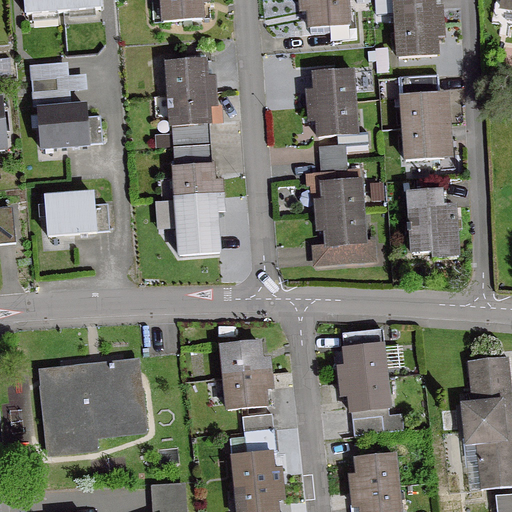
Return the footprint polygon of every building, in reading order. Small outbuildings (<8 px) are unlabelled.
[(61,13),(59,0),(22,0),(24,16),(61,13)] [(97,0),(59,0),(61,13),(98,10),(97,0)] [(198,4),(205,3),(205,0),(159,0),(161,23),(200,21),(198,4)] [(344,0),(298,0),(299,13),(306,12),(308,30),(346,27),(344,0)] [(431,12),(430,0),(391,0),(394,28),(439,25),(438,11),(431,12)] [(511,0),(499,0),(498,8),(511,9),(511,0)] [(396,60),(434,57),(433,40),(440,39),(439,25),(394,28),(396,60)] [(166,97),(212,94),(211,79),(204,80),(202,62),(164,65),(166,97)] [(68,77),(67,63),(29,66),(30,80),(47,78),(68,77)] [(385,64),(375,65),(375,74),(385,73),(385,64)] [(305,94),(306,108),(352,105),(350,73),(311,76),(312,93),(305,94)] [(86,89),(85,75),(68,77),(47,78),(48,92),(69,91),(86,89)] [(398,99),(401,131),(447,128),(446,115),(439,115),(436,77),(405,79),(406,98),(398,99)] [(70,104),(69,91),(48,92),(31,94),(32,107),(70,104)] [(206,108),(213,107),(212,94),(166,97),(171,149),(208,147),(206,108)] [(306,108),(308,123),(315,122),(316,139),(354,136),(352,105),(306,108)] [(84,119),(83,109),(35,112),(38,150),(100,145),(98,118),(84,119)] [(440,142),(448,141),(447,128),(401,131),(403,162),(441,160),(440,142)] [(219,199),(218,184),(211,185),(208,147),(171,149),(172,170),(171,170),(174,202),(219,199)] [(344,161),(343,147),(317,149),(317,163),(344,161)] [(345,174),(344,161),(317,163),(318,176),(345,174)] [(315,218),(360,215),(358,183),(319,186),(321,203),(314,203),(315,218)] [(410,255),(455,251),(452,209),(440,209),(439,194),(406,196),(408,227),(404,227),(405,235),(408,235),(410,255)] [(91,207),(91,196),(43,200),(46,238),(107,233),(105,206),(91,207)] [(215,230),(213,213),(220,213),(219,199),(174,202),(176,233),(177,233),(179,256),(211,254),(210,238),(214,237),(213,230),(215,230)] [(0,247),(13,246),(10,211),(0,211),(0,247)] [(313,249),(314,266),(371,262),(370,244),(362,245),(360,215),(315,218),(316,232),(323,232),(324,248),(313,249)] [(382,348),(381,341),(380,332),(340,336),(344,368),(336,369),(338,384),(383,379),(380,348),(382,348)] [(219,348),(222,380),(268,375),(266,361),(259,362),(257,344),(219,348)] [(479,492),(511,488),(511,442),(504,436),(501,408),(507,401),(510,401),(505,359),(466,363),(470,404),(465,405),(459,412),(462,441),(469,447),(474,446),(479,492)] [(74,374),(75,384),(37,388),(44,454),(96,449),(95,436),(145,431),(141,390),(115,393),(113,370),(112,370),(111,366),(107,367),(107,370),(74,374)] [(263,407),(263,397),(262,390),(269,389),(268,375),(222,380),(225,411),(263,407)] [(349,415),(387,410),(383,379),(338,384),(339,398),(346,397),(349,415)] [(352,438),(382,435),(380,418),(350,422),(352,438)] [(230,459),(233,490),(279,486),(277,471),(270,472),(269,455),(274,455),(271,431),(241,434),(243,447),(249,446),(250,457),(230,459)] [(348,479),(349,494),(395,489),(392,457),(353,461),(355,478),(348,479)] [(185,511),(183,485),(149,487),(150,511),(185,511)] [(274,511),(273,500),(280,500),(279,486),(233,490),(235,511),(274,511)] [(358,507),(358,511),(397,511),(395,489),(349,494),(351,508),(358,507)] [(511,511),(511,497),(494,499),(494,511),(511,511)]
